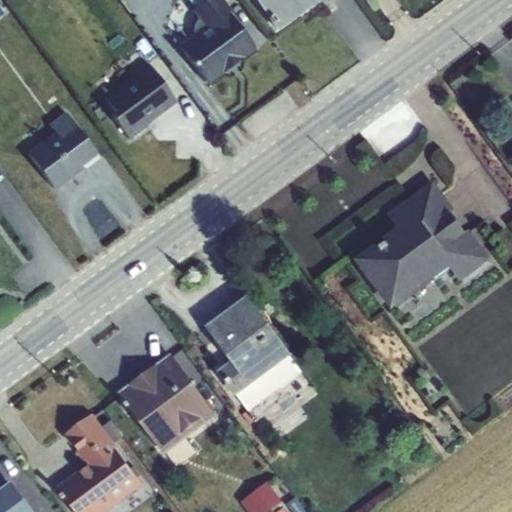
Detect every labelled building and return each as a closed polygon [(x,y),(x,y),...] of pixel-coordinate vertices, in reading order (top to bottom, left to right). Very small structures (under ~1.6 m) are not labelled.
[(179,44),(207,84),(256,48),(229,11),(231,10),(224,0),(189,0),(195,8),(193,10),(200,18),(195,22),(195,23),(194,26),(194,28),(194,31),(195,33),(179,44)] [(254,0),(278,31),(318,0),(254,0)] [(114,111),(111,113),(130,139),(145,127),(144,126),(176,101),(146,63),(103,96),(114,111)] [(28,153),(55,189),(76,174),(75,173),(83,167),(84,168),(100,156),(66,112),(51,124),(56,132),(28,153)] [(398,228),(356,260),(392,309),(396,306),(399,309),(437,281),(435,278),(450,267),(460,281),(490,259),(469,231),(465,233),(451,213),(455,210),(433,181),(389,214),(398,228)] [(248,297),(207,327),(234,361),(219,373),(236,396),(237,395),(290,355),(292,355),(248,297)] [(118,393),(165,454),(216,414),(171,354),(118,393)] [(302,371),(290,355),(237,395),(250,411),(302,371)] [(93,414),(65,435),(87,465),(58,487),(76,511),(105,511),(142,485),(93,414)] [(0,511),(34,511),(11,481),(0,490),(0,511)] [(269,488),(254,497),(261,510),(277,500),(269,488)] [(320,494),(308,503),(314,511),(326,503),(320,494)]
